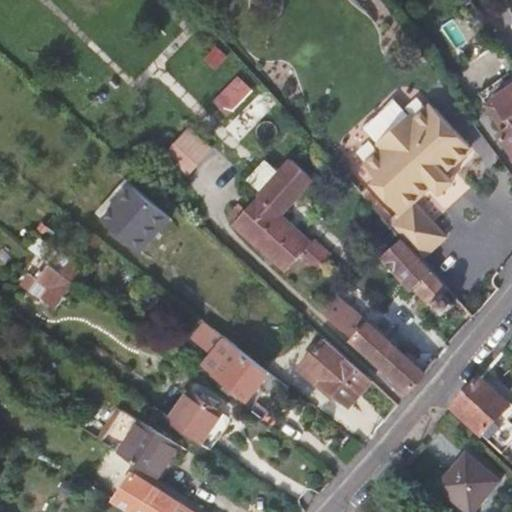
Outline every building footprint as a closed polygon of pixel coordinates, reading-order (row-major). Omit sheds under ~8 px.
[(511,71),(481,94),(505,129),(501,133),(511,148),(511,71)] [(243,74),(215,99),(228,113),(255,88),(243,74)] [(249,107),(259,118),(279,99),(269,89),(249,107)] [(417,253),(423,259),(447,237),(416,203),(434,187),(437,190),(451,177),(447,173),(468,153),(469,144),(436,108),(427,107),(414,119),(404,119),(383,138),(383,147),(365,164),(378,178),(372,183),(400,213),(390,223),(417,253)] [(191,125),(166,153),(189,175),(215,148),(191,125)] [(312,176),(290,158),(280,170),(262,191),(248,209),(239,202),(230,212),(238,220),(236,223),(286,268),(299,255),(316,270),(330,254),(313,238),(309,241),(279,215),(312,176)] [(130,175),(97,210),(142,253),(175,218),(130,175)] [(455,182),(451,177),(437,190),(442,195),(455,182)] [(399,244),(394,249),(385,258),(413,288),(417,286),(443,314),(455,303),(446,293),(450,289),(428,265),(423,259),(417,253),(390,223),(375,206),(367,213),(376,223),(374,226),(386,239),(390,235),(399,244)] [(386,239),(394,249),(399,244),(390,235),(386,239)] [(37,292),(55,266),(30,248),(21,261),(35,271),(26,283),(37,292)] [(324,310),(336,321),(348,306),(337,296),(324,310)] [(348,306),(336,321),(346,330),(359,316),(348,306)] [(346,330),(355,339),(368,324),(359,316),(346,330)] [(370,322),(368,324),(355,339),(411,390),(426,373),(370,322)] [(283,401),(292,389),(289,386),(240,346),(220,330),(207,345),(228,362),(218,373),(250,399),(262,384),(283,401)] [(350,405),(373,380),(333,345),(311,371),(350,405)] [(509,408),(479,379),(455,409),(502,454),(511,443),(511,427),(500,416),(509,408)] [(189,392),(169,420),(199,441),(219,413),(189,392)] [(145,415),(122,452),(159,475),(182,438),(145,415)] [(475,511),(500,483),(467,455),(440,488),(467,511),(475,511)] [(134,472),(117,499),(139,511),(189,511),(190,510),(180,503),(180,501),(134,472)]
